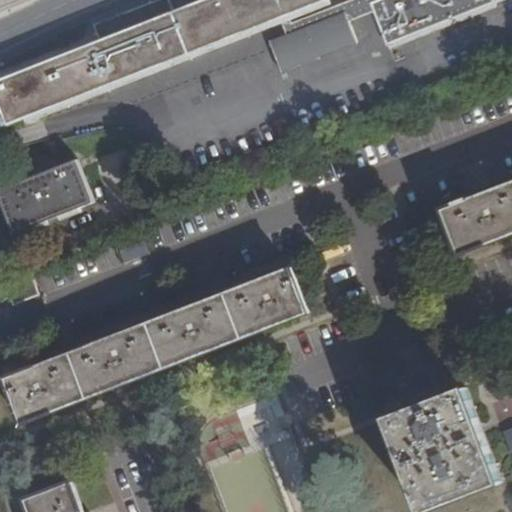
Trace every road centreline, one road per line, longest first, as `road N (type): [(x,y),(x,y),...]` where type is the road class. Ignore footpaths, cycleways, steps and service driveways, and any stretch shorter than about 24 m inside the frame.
road 1 (residential): [(0,332),(349,195)]
road 2 (residential): [(349,195),(511,133)]
road 3 (residential): [(402,341),(349,195)]
